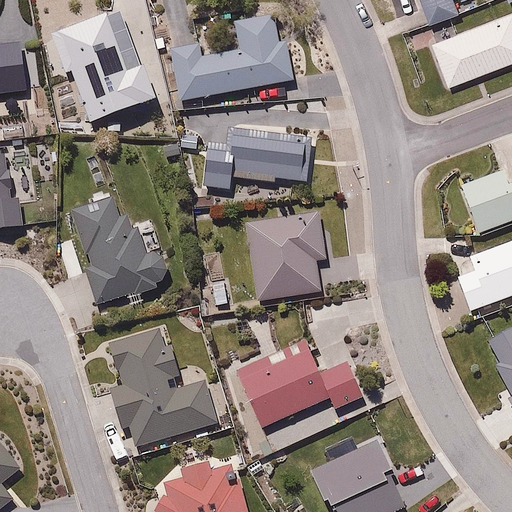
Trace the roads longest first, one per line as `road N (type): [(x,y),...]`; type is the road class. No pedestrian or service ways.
road 1 (residential): [(391,157),(400,279),(425,374),(479,466),(511,502)]
road 2 (residential): [(97,511),(49,361),(5,312)]
road 3 (residential): [(339,0),(391,157)]
road 4 (residential): [(391,157),(511,111)]
